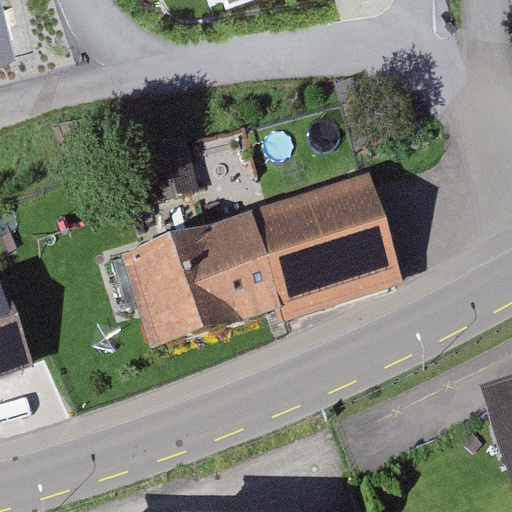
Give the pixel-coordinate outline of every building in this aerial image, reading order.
[(0,12),(0,54),(10,52),(0,12)] [(187,224),(174,170),(132,180),(145,234),(187,224)] [(358,211),(101,294),(117,343),(126,340),(140,385),(266,344),(270,356),(392,317),(358,211)] [(0,408),(22,400),(0,341),(0,408)] [(511,511),(511,414),(467,428),(474,450),(492,511),(511,511)] [(492,511),(474,450),(387,495),(391,511),(492,511)]
